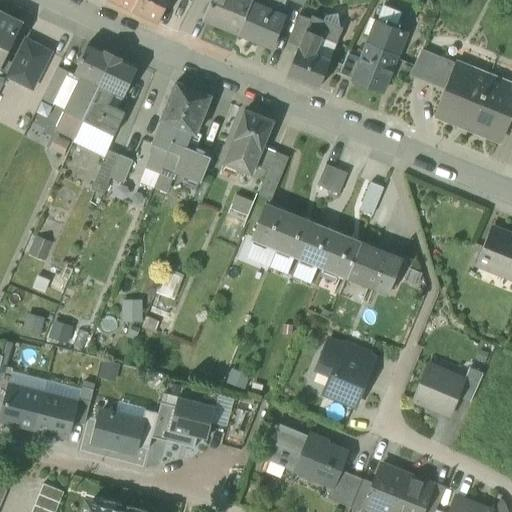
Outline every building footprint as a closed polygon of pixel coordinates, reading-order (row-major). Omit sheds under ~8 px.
[(109,0),(132,11),(136,0),(109,0)] [(136,0),(132,11),(157,23),(168,0),(136,0)] [(211,0),(203,20),(238,35),(251,3),(251,2),(246,0),(211,0)] [(252,0),(251,2),(251,3),(267,10),(269,5),(282,11),(286,0),(252,0)] [(275,28),(282,11),(269,5),(267,10),(251,3),(238,35),(272,48),(280,30),(275,28)] [(381,8),(377,20),(395,28),(400,16),(381,8)] [(286,12),(282,11),(275,28),(280,30),(286,12)] [(20,24),(0,14),(0,63),(2,58),(20,24)] [(287,43),(298,47),(298,48),(305,31),(309,20),(298,15),(287,43)] [(309,20),(305,31),(321,37),(321,39),(336,44),(342,28),(311,16),(309,20)] [(352,80),(382,92),(397,56),(391,54),(401,30),(395,28),(377,20),(376,20),(362,55),(352,80)] [(407,32),(401,30),(391,54),(397,56),(407,32)] [(298,48),(315,54),(321,39),(321,37),(305,31),(298,48)] [(7,76),(32,89),(50,52),(25,40),(13,64),(7,76)] [(74,140),(82,120),(92,99),(98,87),(113,55),(88,43),(73,75),(73,76),(82,80),(67,111),(64,109),(54,130),(74,140)] [(318,89),(329,60),(315,54),(298,48),(298,47),(286,76),(318,89)] [(339,74),(352,80),(362,55),(348,50),(339,74)] [(408,75),(434,86),(445,59),(421,50),(408,75)] [(113,55),(98,87),(113,94),(123,98),(138,67),(113,55)] [(0,80),(4,82),(7,76),(13,64),(2,58),(0,63),(0,80)] [(438,116),(497,140),(502,128),(511,104),(511,86),(445,59),(434,86),(448,92),(438,116)] [(42,99),(53,105),(69,72),(58,67),(42,99)] [(160,120),(161,121),(178,128),(193,89),(175,82),(160,120)] [(107,106),(108,105),(113,94),(98,87),(92,99),(107,106)] [(193,89),(178,128),(191,133),(196,134),(210,96),(193,89)] [(123,98),(113,94),(108,105),(117,109),(123,98)] [(124,113),(117,109),(108,105),(107,106),(92,99),(82,120),(114,136),(124,113)] [(511,104),(502,128),(511,132),(511,104)] [(223,163),(252,175),(255,166),(263,148),(273,122),(244,110),(223,163)] [(169,151),(178,128),(161,121),(151,144),(156,146),(169,151)] [(181,156),(183,152),(191,133),(178,128),(169,151),(181,156)] [(196,134),(191,133),(183,152),(192,156),(195,148),(201,135),(196,134)] [(138,157),(122,151),(112,146),(101,173),(111,177),(127,184),(138,157)] [(181,156),(169,151),(156,146),(147,169),(159,174),(172,179),(175,172),(181,156)] [(189,173),(199,150),(195,148),(192,156),(183,152),(181,156),(175,172),(200,183),(202,178),(189,173)] [(255,166),(267,171),(275,152),(263,148),(255,166)] [(189,173),(202,178),(211,155),(199,150),(189,173)] [(288,158),(275,152),(267,171),(259,190),(273,195),(288,158)] [(317,186),(328,190),(337,169),(325,164),(317,186)] [(348,173),(337,169),(328,190),(339,195),(348,173)] [(358,211),(372,216),(383,188),(370,182),(358,211)] [(230,207),(247,214),(253,201),(235,194),(230,207)] [(252,239),(277,249),(291,215),(266,205),(252,239)] [(277,249),(300,259),(314,224),(291,215),(277,249)] [(300,259),(323,268),(337,234),(314,224),(300,259)] [(511,279),(511,236),(494,229),(479,266),(511,279)] [(323,268),(347,278),(361,243),(337,234),(323,268)] [(347,278),(375,289),(389,255),(361,243),(347,278)] [(401,260),(389,255),(375,289),(387,294),(401,260)] [(296,271),(312,276),(315,267),(298,262),(296,271)] [(168,270),(158,292),(173,298),(182,276),(168,270)] [(142,321),(142,299),(122,299),(122,321),(142,321)] [(27,314),(24,330),(40,333),(43,317),(27,314)] [(69,342),(71,324),(52,322),(51,340),(69,342)] [(329,338),(325,349),(336,353),(340,342),(329,338)] [(336,353),(369,367),(374,356),(340,342),(336,353)] [(338,398),(355,405),(370,368),(369,367),(336,353),(325,349),(317,368),(318,369),(314,379),(327,384),(327,385),(341,391),(338,398)] [(413,401),(449,415),(457,397),(463,381),(441,373),(442,370),(428,365),(413,401)] [(12,369),(0,366),(0,402),(4,403),(8,386),(11,372),(12,369)] [(457,397),(470,402),(472,396),(483,372),(469,367),(463,381),(457,397)] [(8,386),(42,395),(46,380),(11,372),(8,386)] [(0,418),(0,419),(34,429),(42,395),(8,386),(4,403),(0,418)] [(77,404),(73,422),(84,425),(93,390),(82,387),(77,404)] [(42,395),(34,429),(68,437),(73,422),(77,404),(42,395)] [(175,406),(169,430),(197,437),(206,440),(211,422),(215,407),(177,397),(175,406)] [(217,399),(215,407),(211,422),(226,426),(233,403),(217,399)] [(151,437),(166,441),(169,430),(175,406),(160,403),(157,414),(151,437)] [(136,446),(148,449),(151,437),(157,414),(145,410),(142,422),(143,422),(136,446)] [(92,443),(134,454),(136,446),(143,422),(142,422),(100,411),(92,443)] [(264,459),(295,472),(309,436),(278,423),(264,459)] [(194,448),(197,437),(169,430),(166,441),(194,448)] [(331,487),(332,487),(340,470),(347,452),(309,436),(295,472),(331,487)] [(377,511),(379,511),(391,511),(405,479),(404,479),(395,475),(393,470),(380,465),(373,483),(365,502),(367,503),(375,506),(377,511)] [(327,498),(350,508),(362,479),(340,470),(332,487),(331,487),(327,498)] [(0,474),(0,486),(7,490),(11,479),(0,474)] [(406,475),(404,479),(405,479),(391,511),(421,511),(422,511),(432,486),(431,486),(406,475)] [(373,483),(362,479),(350,508),(361,511),(362,511),(367,503),(365,502),(373,483)] [(422,511),(434,511),(445,487),(433,482),(431,486),(432,486),(422,511)] [(59,503),(63,492),(43,484),(38,494),(59,503)] [(50,511),(55,511),(59,503),(38,494),(34,505),(50,511)] [(491,511),(492,511),(455,497),(449,511),(491,511)] [(126,511),(91,503),(86,506),(84,511),(126,511)]
